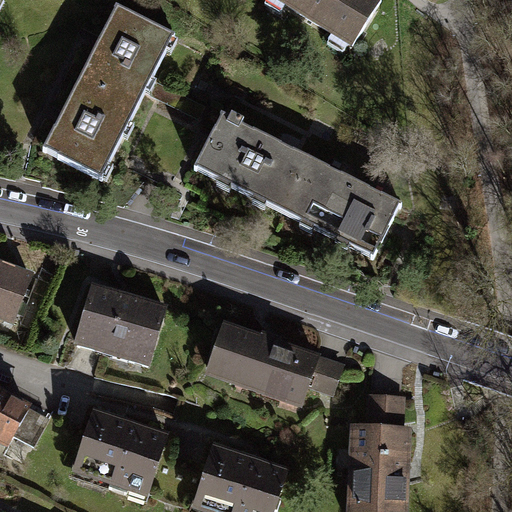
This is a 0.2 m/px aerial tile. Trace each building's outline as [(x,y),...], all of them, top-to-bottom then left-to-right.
[(275,0),(352,48),(380,1),(378,0),(275,0)] [(116,10),(79,82),(136,110),(172,38),(116,10)] [(101,180),(136,110),(79,82),(44,152),(101,180)] [(195,171),(283,215),(311,162),(222,117),(195,171)] [(399,206),(311,162),(283,215),(372,259),(399,206)] [(29,278),(0,266),(0,318),(12,323),(29,278)] [(93,290),(77,347),(101,354),(104,349),(128,356),(128,362),(148,367),(164,310),(93,290)] [(261,341),(224,329),(209,376),(230,383),(232,378),(246,383),(247,389),(264,395),(267,390),(281,395),(282,401),(300,407),(307,387),(316,360),(278,347),(276,341),(265,337),(261,341)] [(316,360),(307,387),(331,396),(341,368),(316,360)] [(52,423),(0,395),(0,451),(10,457),(17,444),(36,454),(52,423)] [(399,399),(369,398),(368,431),(399,431),(399,399)] [(93,414),(75,471),(111,483),(109,490),(126,496),(129,489),(147,494),(165,438),(93,414)] [(350,496),(349,511),(403,511),(406,431),(399,431),(368,431),(355,431),(354,496),(350,496)] [(215,451),(196,507),(210,511),(276,511),(280,502),(276,500),(284,474),(215,451)]
